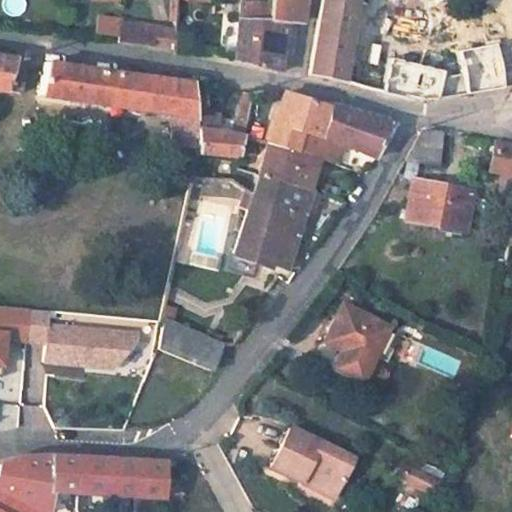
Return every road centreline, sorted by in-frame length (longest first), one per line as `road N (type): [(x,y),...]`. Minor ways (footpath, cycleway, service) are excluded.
road 1 (residential): [(0,445),(156,441),(193,425),(379,187),(423,112)]
road 2 (residential): [(0,35),(183,58),(423,112)]
